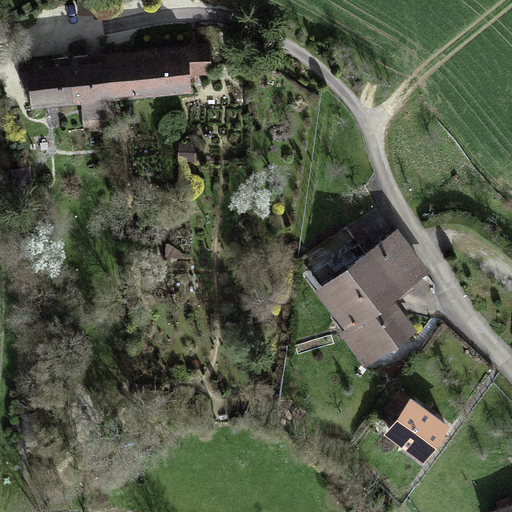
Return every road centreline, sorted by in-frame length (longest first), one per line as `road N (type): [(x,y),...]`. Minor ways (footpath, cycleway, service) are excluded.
road 1 (track): [(0,161),(15,212),(46,494)]
road 2 (residential): [(371,133),(381,186),(511,370)]
road 3 (track): [(511,8),(431,68),(371,133)]
